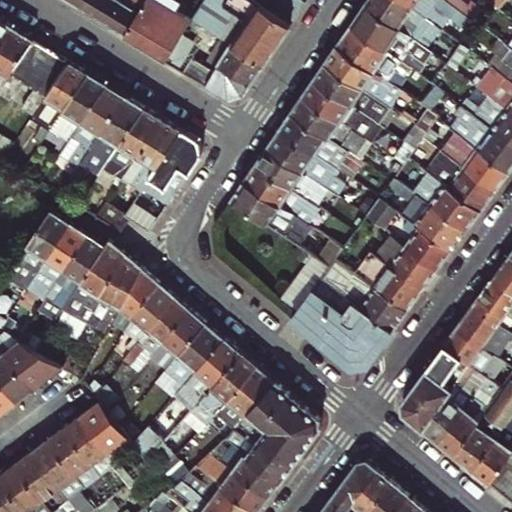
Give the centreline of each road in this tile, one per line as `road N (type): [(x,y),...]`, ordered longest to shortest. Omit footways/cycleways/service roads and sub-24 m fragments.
road 1 (residential): [(363,415),(181,252),(181,229),(244,133)]
road 2 (residential): [(29,0),(244,133)]
road 3 (residential): [(511,216),(363,415)]
road 4 (residential): [(244,133),(332,0)]
road 5 (residential): [(478,511),(363,415)]
road 6 (residential): [(363,415),(291,511)]
